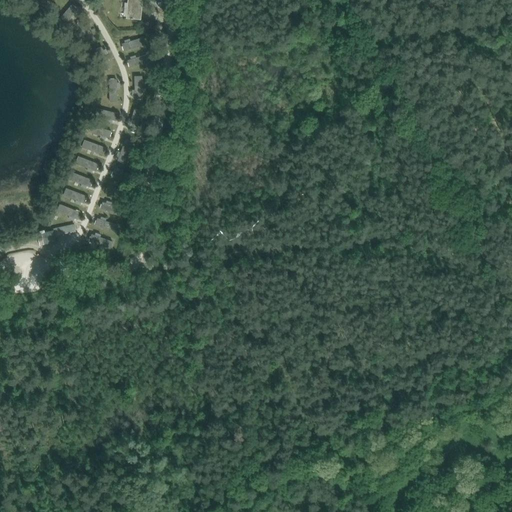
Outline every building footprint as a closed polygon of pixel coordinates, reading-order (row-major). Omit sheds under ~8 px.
[(49,0),(35,0),(54,13),(58,6),(49,0)] [(128,0),(127,18),(141,19),(141,12),(142,11),(142,0),(128,0)] [(58,22),(64,27),(79,10),(73,5),(58,22)] [(76,25),(89,43),(95,38),(82,20),(76,25)] [(147,45),(145,37),(123,43),(126,51),(147,45)] [(105,70),(112,67),(102,46),(95,50),(105,70)] [(132,67),(153,61),(151,54),(129,60),(132,67)] [(135,98),(143,98),(142,76),(134,76),(135,98)] [(116,79),(109,79),(109,102),(117,101),(116,79)] [(94,116),(116,121),(118,113),(96,108),(94,116)] [(142,110),(134,108),(128,129),(135,132),(142,110)] [(90,124),(88,131),(109,138),(111,131),(90,124)] [(105,147),(84,139),(81,147),(102,155),(105,147)] [(132,142),(125,139),(117,160),(125,163),(132,142)] [(75,163),(96,171),(99,164),(78,156),(75,163)] [(116,169),(113,176),(134,184),(137,176),(116,169)] [(92,180),(72,172),(69,180),(90,187),(92,180)] [(128,200),(130,193),(109,185),(107,193),(128,200)] [(84,203),(87,196),(66,188),(63,196),(84,203)] [(125,209),(103,202),(101,209),(122,216),(125,209)] [(80,212),(60,204),(57,211),(78,219),(80,212)] [(119,224),(98,217),(96,225),(117,232),(119,224)] [(56,235),(76,230),(74,222),(54,228),(56,235)] [(44,230),(37,231),(37,234),(38,239),(40,245),(56,241),(55,236),(54,235),(53,230),(45,232),(44,230)] [(90,241),(111,249),(114,241),(93,234),(90,241)] [(74,248),(73,254),(84,257),(86,252),(75,248),(74,248)]
